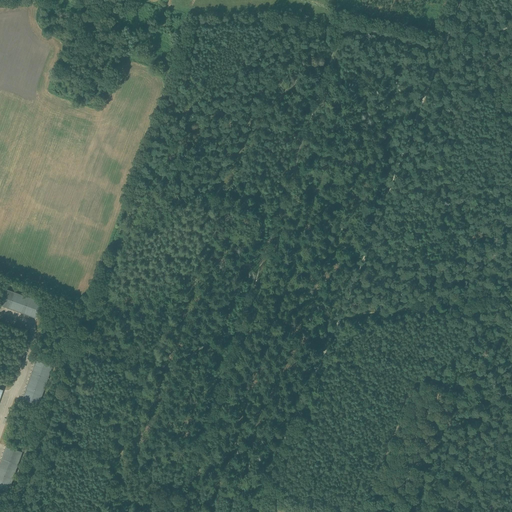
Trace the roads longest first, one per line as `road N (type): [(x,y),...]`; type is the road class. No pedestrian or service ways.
road 1 (unknown): [(441,44),(335,25),(172,511)]
road 2 (track): [(335,25),(300,20),(273,72),(205,220),(117,460),(178,511)]
road 3 (track): [(455,0),(339,312),(287,410),(250,511)]
road 4 (track): [(511,280),(339,312)]
